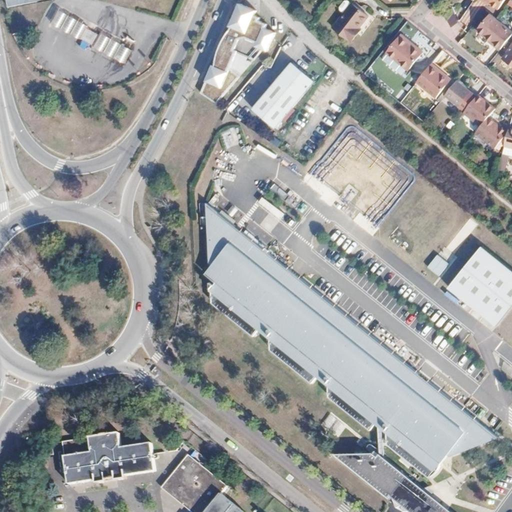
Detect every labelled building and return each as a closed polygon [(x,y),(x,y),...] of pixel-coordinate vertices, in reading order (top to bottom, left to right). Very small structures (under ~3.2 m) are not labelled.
[(483,0),(484,1),(484,0),(486,0),(490,3),(499,9),(504,0),(483,0)] [(257,11),(240,4),(230,27),(232,27),(231,29),(227,35),(222,43),(224,44),(222,49),(220,48),(217,57),(216,65),(215,66),(214,66),(201,94),(217,105),(239,76),(262,48),(267,49),(281,35),(271,31),(272,27),(260,21),(261,18),(255,16),(257,11)] [(334,28),(350,41),(359,28),(369,16),(353,4),(334,28)] [(470,5),(460,20),(467,24),(477,9),(470,5)] [(89,27),(90,26),(60,11),(54,23),(130,61),(137,48),(104,32),(103,34),(89,27)] [(511,31),(497,19),(491,14),(478,30),(501,49),(511,35),(511,31)] [(359,28),(350,41),(352,43),(362,31),(359,28)] [(403,34),(401,36),(413,46),(414,44),(403,34)] [(413,46),(401,36),(388,52),(409,69),(424,52),(414,44),(413,46)] [(511,45),(503,58),(511,64),(511,45)] [(292,59),(252,104),(274,124),(314,79),(292,59)] [(452,80),(432,64),(431,66),(450,82),(452,80)] [(431,66),(417,83),(436,99),(450,82),(431,66)] [(472,92),(458,81),(446,95),(460,107),(472,92)] [(485,100),(479,95),(464,112),(482,127),(489,118),(496,109),(489,104),(489,105),(484,101),(485,100)] [(495,123),(489,118),(482,127),(475,135),(493,151),(508,133),(499,126),(498,128),(494,124),(495,123)] [(222,133),(228,148),(243,143),(237,127),(222,133)] [(266,196),(262,201),(282,218),(286,214),(266,196)] [(451,511),(431,494),(424,472),(431,468),(444,450),(448,452),(494,431),(206,198),(207,258),(211,262),(205,268),(215,277),(210,281),(209,297),(252,330),(256,325),(266,332),(268,343),(310,379),(315,374),(325,382),(327,392),(382,437),(386,458),(354,462),(413,511),(451,511)] [(511,308),(511,269),(483,246),(449,288),(497,327),(511,308)] [(437,254),(428,267),(440,276),(449,263),(437,254)] [(121,470),(151,466),(147,438),(118,442),(116,429),(59,436),(65,478),(91,475),(92,480),(98,479),(98,475),(111,473),(112,477),(122,476),(121,470)] [(242,511),(244,511),(218,490),(224,482),(186,451),(160,483),(186,504),(194,510),(196,511),(242,511)]
